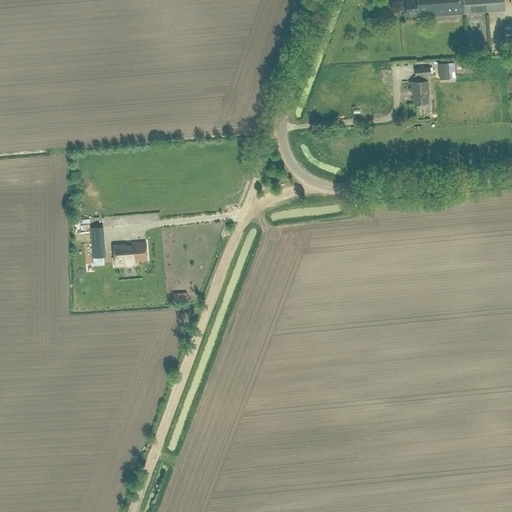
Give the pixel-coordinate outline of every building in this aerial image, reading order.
[(502,0),(404,0),(406,16),(417,15),(417,17),(504,10),(502,0)] [(448,63),(438,64),(439,80),(449,79),(448,63)] [(430,74),(429,68),(414,68),(415,81),(411,82),(411,93),(413,92),(414,103),(428,102),(427,95),(428,95),(427,80),(427,74),(430,74)] [(103,223),(92,224),(95,250),(105,250),(103,223)] [(145,241),(132,242),(132,244),(126,244),(126,243),(112,244),(114,266),(128,264),(128,263),(134,262),(134,261),(147,260),(145,241)]
